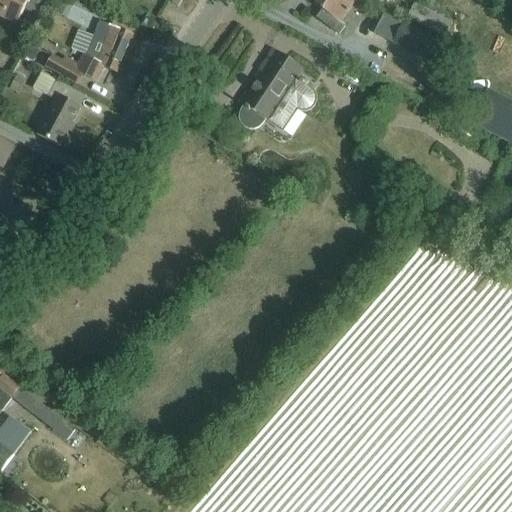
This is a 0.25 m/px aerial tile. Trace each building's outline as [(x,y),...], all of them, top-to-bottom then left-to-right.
[(0,0),(0,17),(17,26),(29,0),(0,0)] [(68,15),(95,28),(102,13),(75,0),(68,15)] [(169,0),(168,2),(179,8),(183,0),(169,0)] [(319,0),(315,6),(322,11),(316,19),(339,36),(345,27),(340,22),(354,4),(360,8),(363,4),(357,0),(319,0)] [(408,19),(446,38),(453,24),(415,5),(408,19)] [(504,27),(508,19),(493,10),(488,19),(504,27)] [(379,39),(388,26),(371,16),(363,28),(379,39)] [(79,31),(72,49),(88,56),(86,60),(85,59),(79,73),(83,75),(96,82),(103,69),(120,76),(123,68),(136,37),(101,23),(95,38),(79,31)] [(451,49),(403,25),(395,42),(414,52),(413,54),(441,69),(451,49)] [(263,126),(266,121),(284,133),(298,112),(301,112),(307,113),(312,110),(316,107),(317,102),(318,97),(315,91),(312,88),(297,78),(302,70),(274,51),(259,73),(263,75),(243,106),(245,107),(242,112),(240,116),(240,121),(242,126),(245,129),(250,131),(255,131),(259,129),(263,126)] [(46,69),(77,86),(83,75),(79,73),(77,72),(51,58),(46,69)] [(33,90),(48,98),(56,102),(37,137),(60,149),(81,109),(80,109),(87,97),(42,73),(33,90)] [(511,103),(488,92),(471,125),(511,146),(511,103)] [(0,166),(4,159),(7,161),(13,149),(0,142),(0,166)] [(421,194),(413,211),(468,238),(481,212),(461,202),(456,212),(421,194)] [(0,405),(2,405),(6,408),(13,398),(69,441),(76,431),(0,373),(0,405)] [(0,471),(2,473),(14,456),(29,436),(10,421),(0,434),(0,471)]
